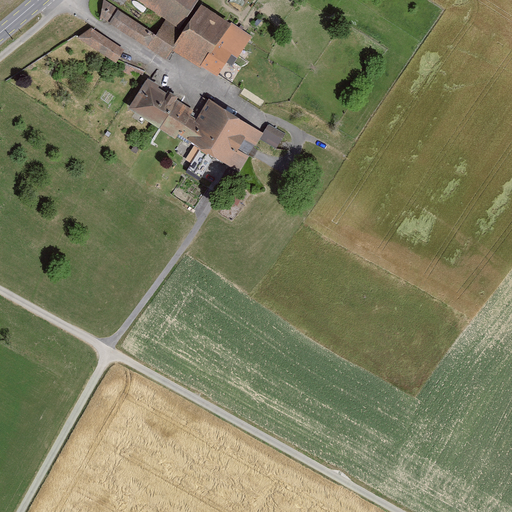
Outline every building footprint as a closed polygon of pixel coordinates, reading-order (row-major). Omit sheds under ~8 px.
[(198,0),(134,0),(164,20),(153,35),(108,4),(101,15),(165,58),(172,47),(184,30),(180,27),(198,0)] [(202,65),(217,75),(232,53),(238,57),(251,37),(201,4),(184,30),(172,47),(201,66),(202,65)] [(116,61),(125,48),(91,26),(78,35),(116,61)] [(147,76),(129,106),(160,125),(169,111),(172,113),(177,105),(181,98),(177,95),(178,93),(170,87),(169,90),(147,76)] [(196,118),(177,105),(172,113),(169,111),(160,125),(238,174),(259,141),(275,151),(285,135),(266,123),(262,131),(209,98),(196,118)]
